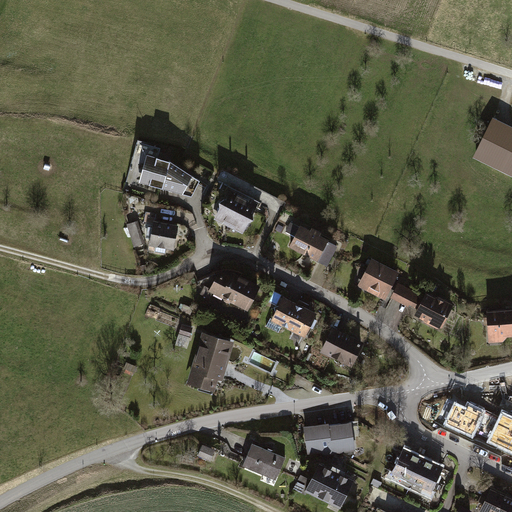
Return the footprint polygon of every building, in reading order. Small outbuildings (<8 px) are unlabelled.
[(511,137),(492,127),(477,156),(511,172),(511,137)] [(179,163),(154,156),(146,183),(198,195),(205,181),(179,163)] [(268,205),(236,188),(220,220),(252,236),(268,205)] [(135,247),(143,244),(137,221),(128,224),(135,247)] [(185,227),(158,223),(154,247),(181,251),(185,227)] [(335,242),(306,226),(294,249),(322,265),(335,242)] [(404,275),(376,260),(362,286),(390,301),(404,275)] [(267,289),(227,270),(215,294),(256,313),(267,289)] [(422,296),(402,285),(394,300),(414,311),(422,296)] [(463,308),(434,293),(421,320),(450,334),(463,308)] [(325,315),(288,297),(276,323),(312,341),(325,315)] [(511,310),(493,311),(493,344),(510,344),(510,337),(511,336),(511,310)] [(188,347),(195,328),(184,324),(177,344),(188,347)] [(370,345),(339,329),(326,353),(357,369),(370,345)] [(242,345),(209,334),(191,383),(224,395),(242,345)] [(455,403),(445,424),(473,437),(485,411),(468,403),(466,408),(455,403)] [(511,440),(511,417),(503,413),(489,442),(507,451),(511,440)] [(360,423),(308,427),(311,454),(362,450),(360,423)] [(291,459),(255,443),(245,466),(281,482),(291,459)] [(204,444),(199,455),(212,460),(216,449),(204,444)] [(448,467),(406,449),(396,471),(438,490),(448,467)] [(361,481),(326,464),(311,494),(346,511),(361,481)] [(511,511),(511,496),(496,489),(484,511),(511,511)]
